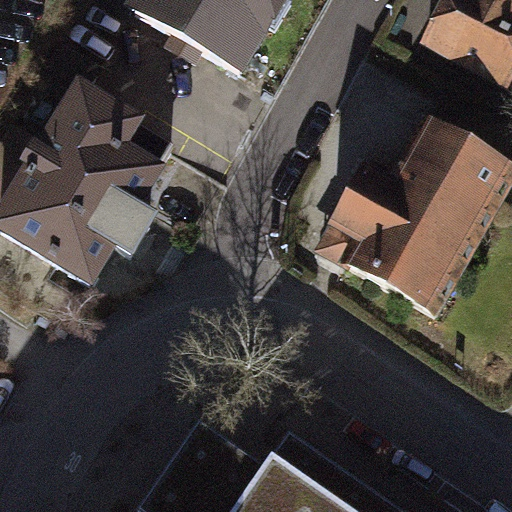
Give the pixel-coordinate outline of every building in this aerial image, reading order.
[(303,0),(138,0),(132,10),(255,82),(303,0)] [(511,0),(451,0),(424,53),(511,96),(511,0)] [(188,142),(80,81),(0,223),(0,236),(96,291),(119,250),(140,262),(163,221),(148,212),(188,142)] [(511,206),(511,169),(436,130),(407,185),(368,165),(319,259),(449,327),(511,206)] [(394,511),(294,443),(280,462),(271,476),(206,431),(150,511),(394,511)]
